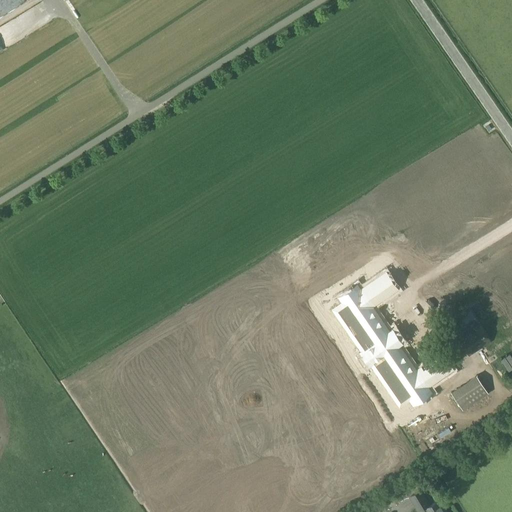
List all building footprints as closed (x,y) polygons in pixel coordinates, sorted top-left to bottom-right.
[(0,0),(0,15),(27,0),(0,0)] [(445,373),(436,359),(418,371),(373,305),(396,290),(384,273),(338,304),(404,400),(445,373)] [(476,322),(478,321),(472,312),(460,319),(466,328),(468,327),(471,332),(459,340),(469,355),(491,340),(481,326),(479,327),(476,322)] [(457,410),(483,394),(472,376),(446,391),(457,410)] [(410,432),(436,419),(431,410),(405,422),(410,432)] [(444,511),(438,501),(429,506),(420,491),(409,497),(417,511),(444,511)]
